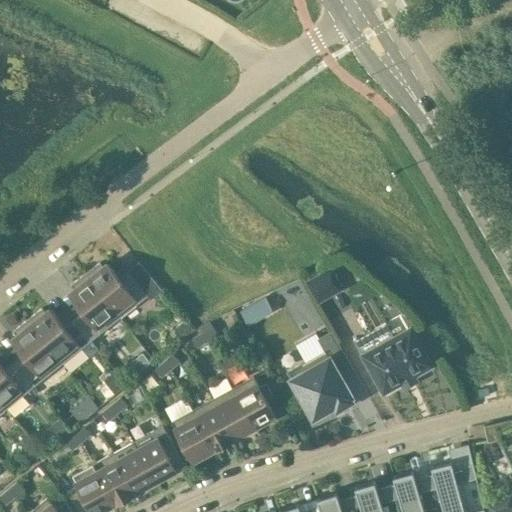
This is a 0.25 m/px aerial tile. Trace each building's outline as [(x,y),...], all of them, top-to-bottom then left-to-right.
[(119,277),(108,263),(103,267),(100,262),(86,273),(120,317),(134,306),(146,297),(149,301),(162,291),(139,261),(119,277)] [(344,291),(331,269),(306,283),(318,305),(344,291)] [(70,293),(83,308),(83,312),(75,318),(91,340),(120,317),(86,273),(71,284),(75,289),(70,293)] [(250,306),(241,311),(249,325),(258,320),(250,306)] [(62,324),(50,309),(46,312),(42,308),(28,319),(63,362),(91,340),(75,318),(67,325),(62,324)] [(13,339),(24,353),(25,357),(17,364),(35,385),(63,362),(28,319),(14,330),(17,335),(13,339)] [(186,319),(173,329),(181,340),(194,330),(186,319)] [(213,326),(203,332),(208,342),(218,336),(213,326)] [(411,327),(362,354),(384,393),(433,365),(411,327)] [(320,338),(326,350),(288,371),(292,377),(291,378),(314,418),(335,406),(337,410),(354,400),(352,397),(353,396),(333,360),(344,354),(332,331),(320,338)] [(203,332),(192,338),(197,347),(208,342),(203,332)] [(174,353),(165,361),(171,369),(181,361),(174,353)] [(151,365),(143,355),(129,366),(137,376),(151,365)] [(165,361),(155,368),(162,377),(171,369),(165,361)] [(17,364),(9,371),(5,370),(0,363),(0,401),(6,409),(35,385),(17,364)] [(124,387),(114,375),(105,382),(114,394),(124,387)] [(254,375),(233,387),(255,426),(276,415),(267,399),(273,396),(267,383),(260,387),(254,375)] [(233,387),(213,398),(235,437),(255,426),(233,387)] [(72,408),(79,419),(100,407),(93,395),(72,408)] [(121,397),(111,404),(118,413),(127,405),(121,397)] [(186,397),(165,408),(172,420),(194,460),(215,448),(193,409),(186,397)] [(213,398),(193,409),(215,448),(235,437),(213,398)] [(111,404),(102,412),(109,420),(118,413),(111,404)] [(500,438),(511,461),(511,418),(484,425),(488,441),(500,438)] [(85,426),(75,434),(82,442),(91,435),(85,426)] [(75,434),(66,441),(73,450),(82,442),(75,434)] [(134,441),(155,481),(176,469),(158,437),(138,448),(134,441)] [(134,441),(114,452),(135,492),(155,481),(134,441)] [(184,462),(192,458),(186,447),(178,451),(184,462)] [(114,452),(94,463),(115,502),(135,492),(114,452)] [(444,511),(485,511),(484,508),(467,511),(464,511),(458,482),(477,478),(474,463),(454,468),(452,460),(432,465),(434,473),(435,473),(439,488),(444,511)] [(79,485),(67,491),(81,511),(90,506),(93,511),(97,511),(115,502),(94,463),(73,474),(79,485)] [(414,470),(394,476),(396,483),(400,498),(404,511),(426,511),(421,492),(439,488),(435,473),(434,473),(416,478),(414,470)] [(375,480),(355,486),(358,494),(358,493),(363,508),(363,511),(386,511),(383,503),(388,501),(400,498),(396,483),(378,488),(375,480)] [(18,481),(9,488),(16,497),(25,489),(18,481)] [(9,488),(0,495),(0,496),(7,505),(16,497),(9,488)] [(337,492),(317,498),(320,505),(322,511),(349,511),(352,511),(363,508),(358,493),(358,494),(340,499),(337,492)] [(511,511),(511,496),(486,506),(488,511),(511,511)] [(47,497),(29,511),(73,511),(66,502),(57,509),(47,497)] [(299,503),(279,510),(280,511),(322,511),(320,505),(302,511),(299,503)]
